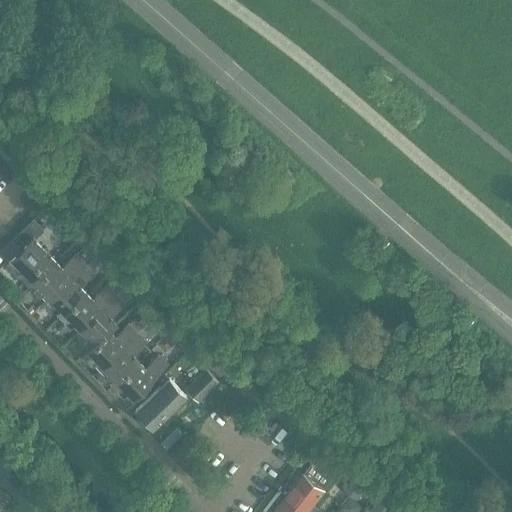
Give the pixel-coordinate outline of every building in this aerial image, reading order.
[(56,260),(35,238),(43,230),(32,219),(12,238),(21,247),(7,261),(30,285),(56,260)] [(74,241),(74,236),(71,233),(67,233),(63,236),(63,241),(66,244),(70,244),(74,241)] [(84,246),(75,256),(83,264),(92,255),(84,246)] [(83,264),(75,256),(75,255),(63,267),(56,260),(30,285),(46,301),(83,264)] [(60,316),(86,291),(80,285),(92,273),(83,264),(46,301),(60,316)] [(75,332),(113,294),(121,287),(112,278),(104,286),(105,287),(93,298),(86,291),(60,316),(75,332)] [(91,348),(108,331),(116,323),(109,315),(121,303),(113,294),(75,332),(91,348)] [(98,370),(136,332),(128,325),(115,337),(108,331),(91,348),(83,355),(98,370)] [(113,385),(139,360),(133,354),(145,342),(136,332),(98,370),(113,385)] [(128,401),(167,364),(157,355),(145,367),(139,360),(113,385),(128,401)] [(197,402),(218,381),(206,369),(185,390),(197,402)] [(152,429),(186,396),(165,375),(158,381),(162,385),(135,411),(152,429)] [(339,470),(311,449),(306,456),(312,461),(333,477),(339,470)] [(312,461),(304,471),(326,488),(333,477),(312,461)] [(307,511),(309,509),(326,488),(304,471),(273,511),(307,511)] [(350,494),(358,485),(351,479),(343,489),(350,494)] [(357,500),(364,490),(358,485),(350,494),(357,500)] [(391,511),(392,511),(378,500),(371,510),(373,511),(391,511)]
